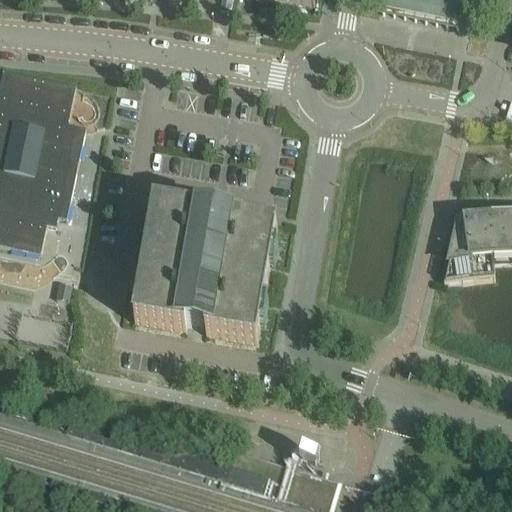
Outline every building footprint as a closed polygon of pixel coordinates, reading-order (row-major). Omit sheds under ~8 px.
[(317,0),(268,0),(267,5),(315,14),(317,0)] [(468,9),(423,0),(382,0),(378,22),(462,39),(468,9)] [(77,93),(4,78),(0,97),(0,252),(41,262),(48,232),(57,234),(59,225),(67,227),(86,136),(69,132),(77,93)] [(208,217),(207,222),(156,213),(153,230),(148,230),(146,242),(150,243),(141,299),(136,298),(134,310),(138,311),(135,329),(186,338),(188,331),(208,334),(207,341),(258,350),(261,333),(265,333),(267,321),(263,320),(273,264),(277,265),(279,253),(275,252),(278,234),(227,225),(228,220),(208,217)] [(511,223),(491,224),(466,227),(467,234),(457,236),(452,258),(444,290),(455,288),(474,285),(496,283),(495,270),(511,269),(511,223)] [(70,308),(73,292),(67,291),(60,289),(57,305),(70,308)] [(0,318),(0,343),(68,358),(74,328),(1,313),(0,318)] [(339,511),(347,486),(302,473),(304,468),(307,469),(307,470),(317,473),(318,470),(319,471),(320,468),(321,467),(319,466),(320,463),(310,460),(309,461),(306,460),(305,459),(304,458),(303,457),(301,457),(300,457),(299,457),(297,457),(296,458),(295,459),(294,460),(293,461),(292,462),(292,463),(292,464),(292,466),(292,467),(293,468),(293,470),(294,471),(245,456),(242,450),(238,448),(238,475),(194,462),(173,465),(76,436),(74,443),(203,483),(280,506),(278,511),(137,511),(60,489),(58,496),(109,511),(339,511)]
